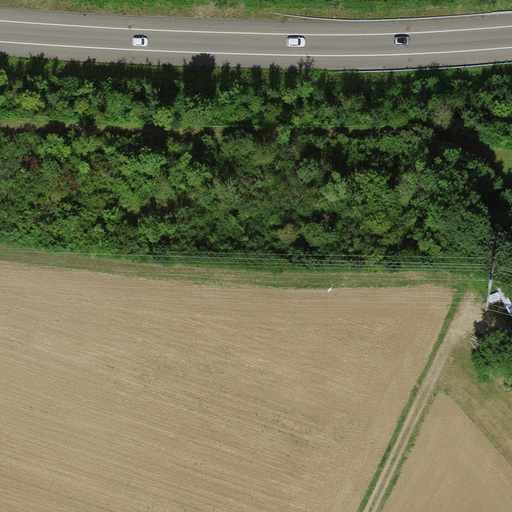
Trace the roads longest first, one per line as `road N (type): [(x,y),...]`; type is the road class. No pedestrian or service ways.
road 1 (motorway): [(0,32),(287,46),(511,38)]
road 2 (track): [(459,317),(368,511)]
